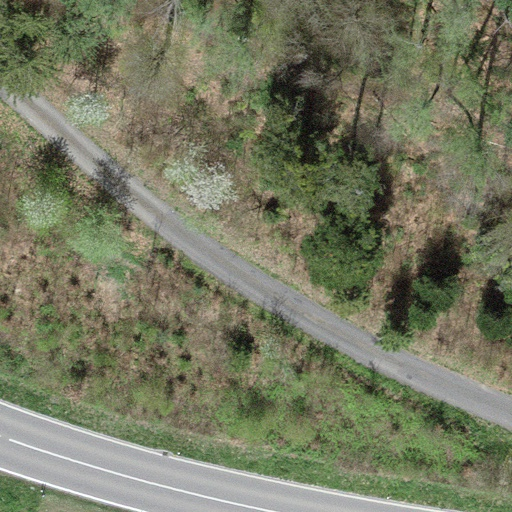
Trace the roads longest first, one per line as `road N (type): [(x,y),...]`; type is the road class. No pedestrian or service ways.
road 1 (unclassified): [(0,82),(244,276),(425,376),(511,413)]
road 2 (tertiary): [(272,511),(0,434)]
